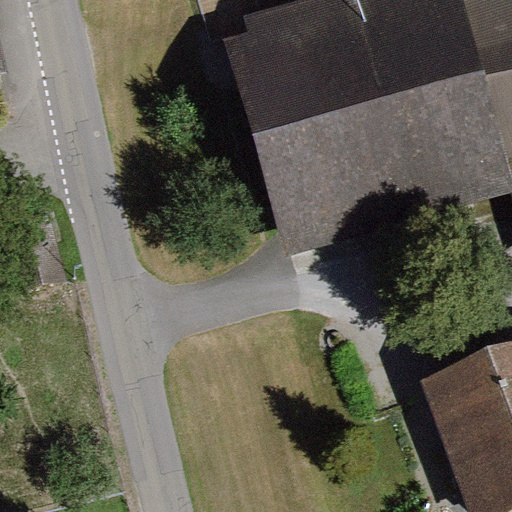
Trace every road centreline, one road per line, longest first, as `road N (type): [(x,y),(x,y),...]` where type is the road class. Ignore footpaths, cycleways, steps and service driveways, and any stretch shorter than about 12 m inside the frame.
road 1 (tertiary): [(55,0),(125,333),(174,511)]
road 2 (track): [(125,333),(351,284),(389,355),(511,336)]
